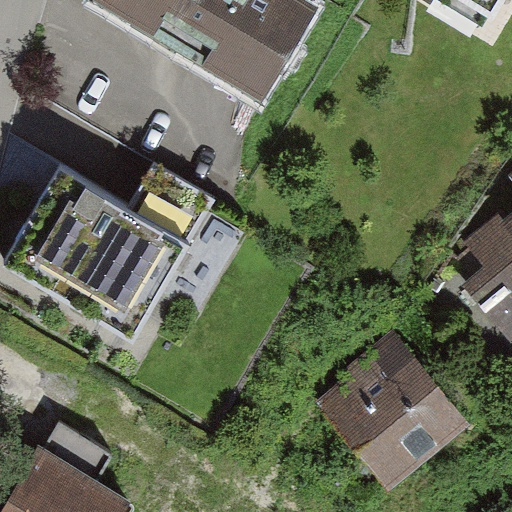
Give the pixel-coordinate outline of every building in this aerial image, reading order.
[(306,0),(86,0),(252,95),(306,0)] [(461,0),(494,20),(505,0),(461,0)] [(129,205),(64,167),(5,267),(134,344),(191,246),(217,201),(154,166),(129,205)] [(511,326),(511,202),(446,256),(506,331),(511,326)] [(392,323),(305,388),(381,488),(468,422),(392,323)] [(0,496),(0,511),(115,511),(136,473),(40,422),(0,496)]
